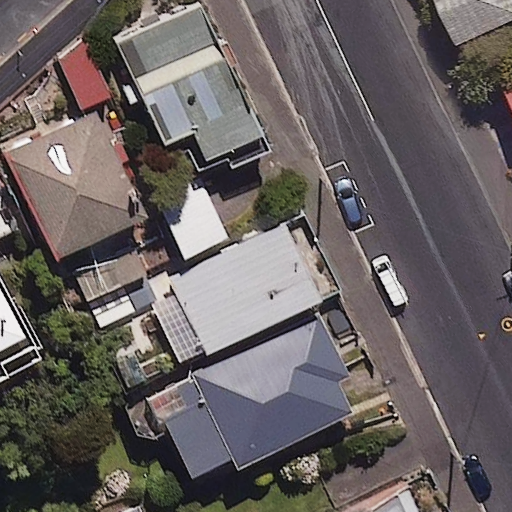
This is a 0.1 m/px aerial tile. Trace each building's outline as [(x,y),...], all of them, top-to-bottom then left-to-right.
[(259,143),(190,0),(110,38),(156,134),(181,122),(203,169),(259,143)] [(511,0),(437,0),(458,46),(511,21),(511,0)] [(103,91),(82,40),(53,53),(74,103),(103,91)] [(136,206),(88,106),(0,148),(0,154),(46,250),(136,206)] [(221,231),(196,174),(148,195),(173,252),(221,231)] [(312,293),(278,220),(165,274),(199,346),(312,293)] [(142,268),(131,243),(70,271),(81,296),(142,268)] [(0,359),(27,346),(0,292),(0,359)] [(343,371),(317,312),(147,389),(183,468),(223,450),(227,459),(345,406),(331,376),(343,371)] [(415,511),(406,492),(364,511),(415,511)] [(139,511),(135,503),(114,511),(139,511)]
